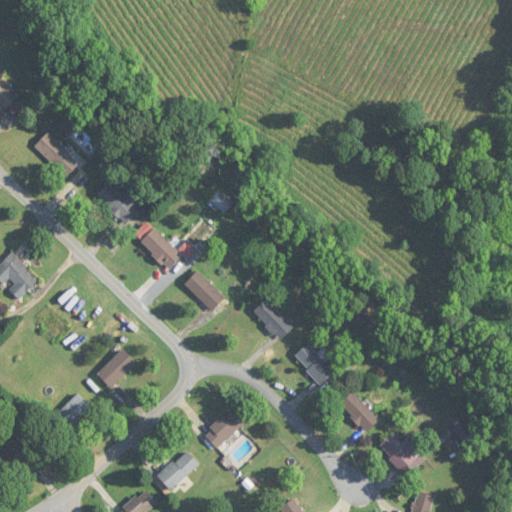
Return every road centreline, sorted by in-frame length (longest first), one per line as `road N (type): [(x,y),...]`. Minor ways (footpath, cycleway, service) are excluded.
road 1 (residential): [(207,366),(0,173)]
road 2 (residential): [(376,511),(250,383),(207,366)]
road 3 (residential): [(42,511),(84,485),(207,366)]
